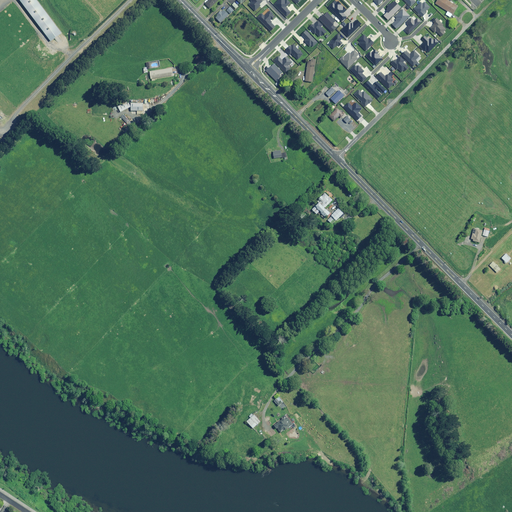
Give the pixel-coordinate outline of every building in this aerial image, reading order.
[(60,34),(34,0),(16,0),(48,42),(60,34)] [(218,1),(216,0),(208,0),(205,4),(210,9),(218,1)] [(263,1),(261,0),(250,0),(252,1),(249,4),(255,11),(261,5),(260,4),(263,1)] [(284,0),(278,0),(274,4),(286,16),(291,12),(286,7),(290,3),(287,0),(285,0),(285,1),(284,0)] [(458,6),(448,0),(437,0),(436,3),(453,14),(458,6)] [(333,3),(329,7),(343,21),(347,16),(343,13),(347,9),(344,6),(343,7),(341,4),(338,1),(335,4),(333,3)] [(401,7),(395,1),(392,4),(391,3),(388,6),(388,7),(387,9),(389,11),(384,16),(388,20),(401,7)] [(425,12),(430,7),(425,2),(423,4),(421,2),(414,9),(422,17),(427,13),(425,12)] [(410,16),(403,9),(396,16),(397,18),(396,19),(397,20),(393,24),(397,29),(410,16)] [(229,15),(224,10),(222,12),(220,11),(217,15),(218,16),(216,18),(221,23),(229,15)] [(264,16),(262,13),(258,17),(271,31),(275,26),(271,23),(272,22),(271,21),(275,17),(273,14),(270,10),(264,16)] [(327,12),(319,19),(332,32),(336,27),(333,24),(336,21),(327,12)] [(445,23),(439,16),(435,20),(437,22),(432,26),(437,30),(438,29),(443,35),(447,31),(446,30),(448,28),(444,24),(445,23)] [(415,21),(412,17),(407,22),(408,23),(407,24),(409,25),(405,30),(409,34),(422,22),(418,18),(415,21)] [(349,22),(342,30),(349,37),(362,24),(357,19),(353,23),(352,22),(351,24),(349,22)] [(312,24),(309,28),(315,34),(316,33),(319,36),(322,34),(323,35),(327,32),(321,26),(322,25),(318,21),(315,24),(314,24),(313,25),(312,24)] [(318,42),(306,30),(301,35),(306,39),(304,41),(310,46),(311,45),(313,47),(318,42)] [(342,38),(338,34),(330,41),(331,42),(329,44),(333,49),(337,45),(337,46),(339,45),(340,46),(343,43),(340,40),(342,38)] [(369,39),(364,35),(359,40),(361,42),(359,44),(366,51),(374,43),(370,38),(369,39)] [(425,41),(420,46),(428,53),(439,42),(435,38),(434,40),(432,38),(429,40),(425,36),(422,39),(425,41)] [(299,50),(293,44),(292,46),(291,45),(286,50),(290,55),(291,53),(295,57),(295,56),(298,59),(301,56),(303,54),(301,52),(302,52),(300,50),(299,50)] [(370,52),(366,56),(376,65),(383,58),(378,53),(379,52),(376,49),(372,53),(370,52)] [(343,56),(340,59),(342,61),(341,61),(348,68),(358,58),(357,57),(359,55),(354,50),(351,54),(349,52),(344,57),(343,56)] [(407,51),(402,55),(414,66),(418,62),(416,60),(420,56),(414,50),(410,54),(407,51)] [(278,56),(274,60),(286,72),(291,68),(288,66),(292,62),(287,56),(283,60),(278,56)] [(395,60),(391,63),(397,69),(398,68),(402,72),(404,70),(405,71),(409,67),(403,62),(405,61),(400,56),(397,60),(396,59),(395,60)] [(315,60),(311,59),(311,62),(308,61),(305,81),(312,82),(315,60)] [(270,66),(266,70),(279,83),(283,79),(280,76),(281,75),(280,75),(283,72),(274,64),(271,67),(270,66)] [(355,65),(350,69),(363,82),(367,78),(362,73),(364,71),(359,65),(357,67),(355,65)] [(173,75),(172,68),(150,71),(151,79),(173,75)] [(381,72),(377,76),(389,89),(394,84),(392,82),(394,80),(388,74),(386,76),(381,72)] [(368,81),(365,84),(378,98),(382,95),(376,90),(378,88),(383,93),(386,90),(377,81),(374,84),(376,86),(375,87),(368,81)] [(335,91),(332,87),(326,93),(329,97),(335,91)] [(344,96),(339,90),(330,99),(336,104),(344,96)] [(359,90),(354,94),(362,102),(361,103),(365,107),(369,103),(369,104),(373,100),(364,91),(362,93),(359,90)] [(130,107),(128,101),(118,106),(120,112),(130,107)] [(349,103),(344,107),(358,120),(362,116),(359,113),(360,111),(359,110),(362,108),(356,102),(352,106),(349,103)] [(143,114),(143,111),(144,111),(144,108),(146,108),(146,103),(131,103),(131,111),(137,111),(137,114),(143,114)] [(344,115),(337,108),(329,116),(334,121),(339,116),(341,118),(344,115)] [(120,118),(121,119),(122,118),(127,124),(130,122),(123,115),(120,118)] [(330,127),(328,125),(323,129),(326,131),(325,132),(331,138),(332,137),(337,143),(341,138),(336,133),(340,129),(336,126),(335,128),(332,125),(330,127)] [(286,153),(281,153),(281,151),(273,152),(274,158),(282,157),(282,158),(285,158),(285,159),(287,159),(286,153)] [(332,200),(324,193),(318,200),(320,201),(315,206),(312,210),(317,214),(319,212),(326,218),(330,213),(325,208),(332,200)] [(345,215),(339,208),(331,215),(336,220),(340,216),(342,218),(345,215)] [(482,231),(474,229),(472,233),(471,239),(473,239),(473,241),(480,242),(482,231)] [(511,258),(506,254),(502,258),(506,263),(511,258)] [(500,269),(493,262),(489,265),(497,272),(500,269)] [(283,402),(279,397),(274,401),(278,406),(283,402)] [(253,416),(252,414),(249,416),(251,418),(247,421),(253,428),(260,422),(254,415),(253,416)]
